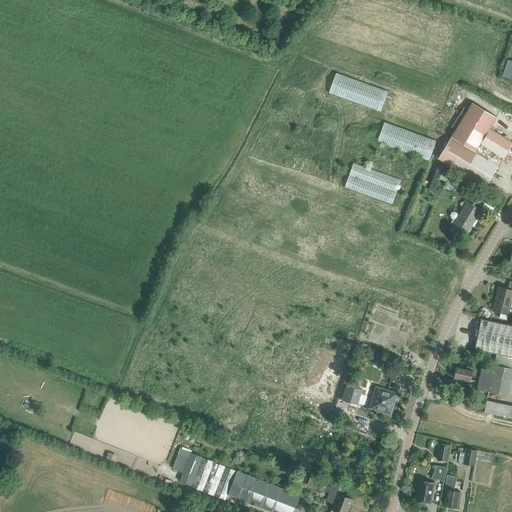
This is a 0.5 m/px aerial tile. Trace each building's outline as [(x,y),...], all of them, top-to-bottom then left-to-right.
[(511,61),(507,60),(502,77),(511,80),(511,73),(510,73),(511,65),(511,61)] [(336,73),(329,93),(380,112),(387,92),(336,73)] [(511,143),(511,142),(490,128),(496,117),(472,103),(451,137),(451,138),(438,159),(485,188),(498,167),(498,166),(511,143)] [(384,122),(377,142),(428,161),(436,141),(384,122)] [(353,163),(344,187),(392,204),(400,180),(353,163)] [(444,192),(442,188),(438,190),(436,195),(442,197),(444,192)] [(464,201),(466,202),(449,230),(458,236),(461,231),(467,234),(481,210),(477,208),(481,201),(469,194),(464,201)] [(508,316),(511,301),(511,282),(510,282),(508,289),(498,287),(492,311),(500,313),(499,318),(507,320),(508,315),(508,316)] [(511,357),(511,325),(481,319),(475,349),(496,354),(511,357)] [(511,357),(496,354),(494,365),(492,370),(481,368),(480,372),(479,376),(476,390),(508,396),(511,378),(511,357)] [(472,375),(479,376),(480,372),(474,370),(474,369),(467,368),(466,369),(456,367),(454,378),(470,382),(472,375)] [(285,384),(292,387),(297,389),(303,374),(291,369),(285,384)] [(347,386),(343,400),(357,405),(362,390),(347,386)] [(370,408),(390,415),(397,394),(376,387),(370,408)] [(182,439),(193,443),(198,432),(186,427),(182,439)] [(450,446),(448,445),(440,444),(437,460),(447,462),(450,446)] [(464,453),(462,464),(474,466),(477,451),(465,449),(464,453)] [(179,482),(191,487),(225,501),(228,495),(237,471),(203,457),(190,453),(188,459),(182,473),(179,482)] [(188,459),(177,455),(172,470),(182,473),(188,459)] [(431,479),(443,481),(445,467),(433,465),(431,479)] [(237,471),(228,495),(271,511),(294,511),(300,496),(237,471)] [(312,473),(307,485),(316,489),(321,476),(312,473)] [(447,490),(445,506),(457,508),(458,500),(460,501),(462,492),(460,492),(454,491),(456,478),(447,476),(446,480),(445,489),(447,490)] [(416,501),(430,503),(434,484),(420,481),(416,501)] [(347,511),(353,499),(339,494),(342,488),(332,484),(326,501),(333,504),(331,508),(332,509),(330,511),(347,511)]
